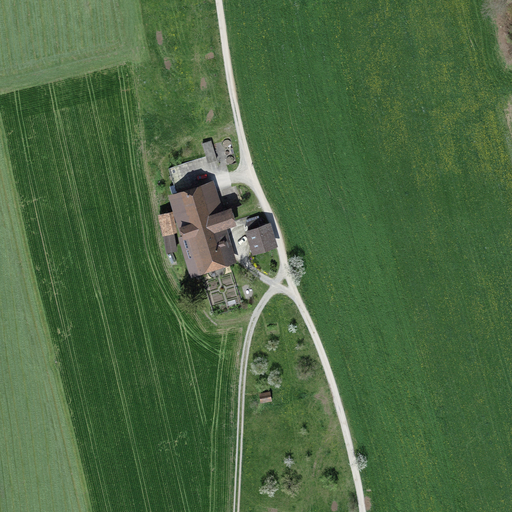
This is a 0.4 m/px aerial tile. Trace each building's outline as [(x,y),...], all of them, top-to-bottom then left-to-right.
[(212,140),(202,143),(208,163),(218,160),(212,140)] [(169,187),(172,194),(208,183),(200,158),(168,168),(174,185),(169,187)] [(168,195),(181,236),(178,237),(191,278),(237,263),(227,229),(237,226),(231,208),(223,210),(214,181),(208,183),(172,194),(168,195)] [(177,233),(173,212),(158,215),(162,236),(163,236),(167,253),(178,251),(174,234),(177,233)] [(248,230),(245,231),(253,255),(278,247),(270,223),(265,224),(262,217),(259,218),(259,216),(246,220),(247,222),(246,222),(248,230)] [(261,403),(272,401),(270,392),(259,393),(261,403)]
